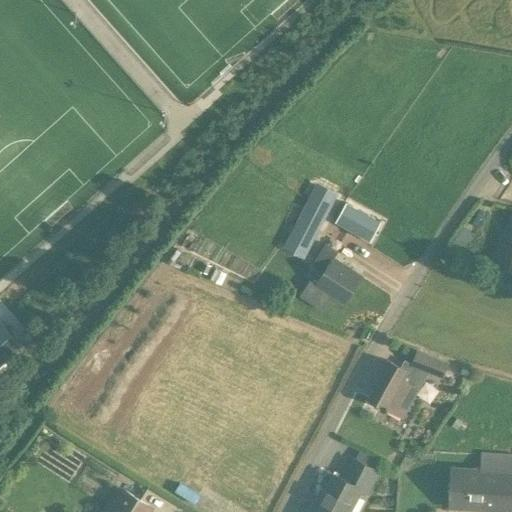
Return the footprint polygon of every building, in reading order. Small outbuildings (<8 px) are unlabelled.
[(316,185),(282,250),(304,261),(337,196),(316,185)] [(380,220),(346,201),(334,221),(369,240),(380,220)] [(511,213),(492,261),(511,269),(511,213)] [(332,257),(338,249),(326,241),(311,264),(323,272),(317,282),(310,278),(299,294),(321,308),(330,295),(342,303),(360,275),(332,257)] [(0,363),(21,345),(0,322),(0,363)] [(427,374),(440,379),(441,379),(447,364),(417,352),(412,367),(407,364),(403,371),(387,362),(367,399),(402,418),(427,374)] [(479,469),(450,467),(447,507),(511,511),(511,494),(511,455),(480,453),(479,469)] [(343,481),(333,475),(324,493),(326,494),(321,502),(316,499),(308,511),(348,511),(359,491),(367,495),(378,474),(354,461),(343,481)] [(121,486),(105,511),(149,511),(153,506),(121,486)]
